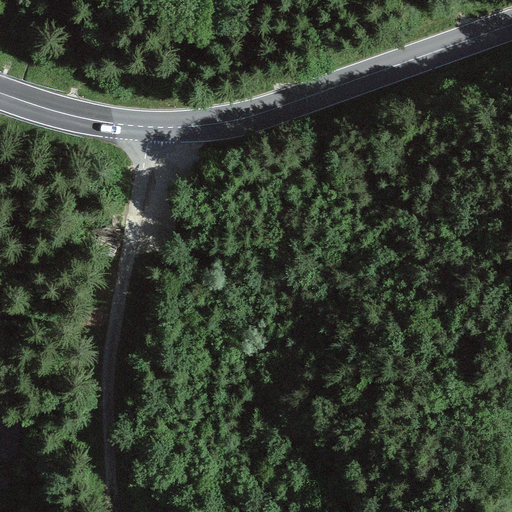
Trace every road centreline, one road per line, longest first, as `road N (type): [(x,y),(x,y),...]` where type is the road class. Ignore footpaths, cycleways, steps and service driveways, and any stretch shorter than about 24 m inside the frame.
road 1 (tertiary): [(511,27),(360,84),(211,126),(108,125),(0,91)]
road 2 (track): [(147,131),(109,364),(113,511)]
